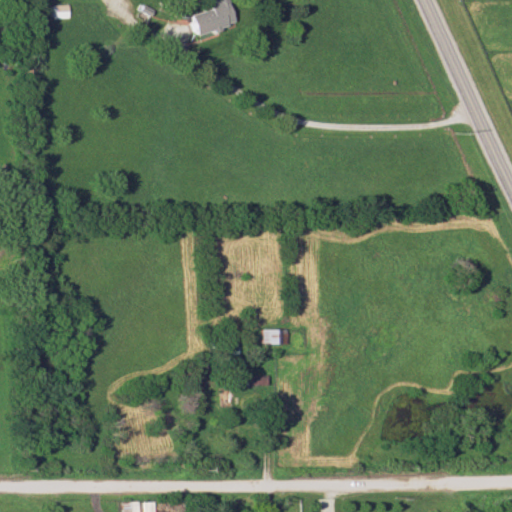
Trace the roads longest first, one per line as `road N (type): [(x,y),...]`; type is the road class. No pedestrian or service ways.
road 1 (residential): [(511,482),(0,489)]
road 2 (primary): [(427,0),(511,188)]
